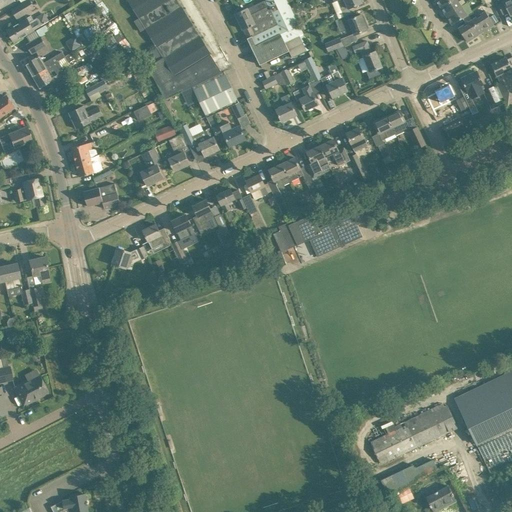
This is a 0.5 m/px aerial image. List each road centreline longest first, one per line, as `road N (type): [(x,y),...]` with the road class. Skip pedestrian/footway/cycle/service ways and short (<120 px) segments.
road 1 (residential): [(72,243),(280,144)]
road 2 (secondary): [(70,231),(51,143),(0,54)]
road 3 (residential): [(280,144),(205,0)]
road 4 (secondary): [(100,395),(72,243)]
road 5 (residential): [(280,144),(410,83)]
